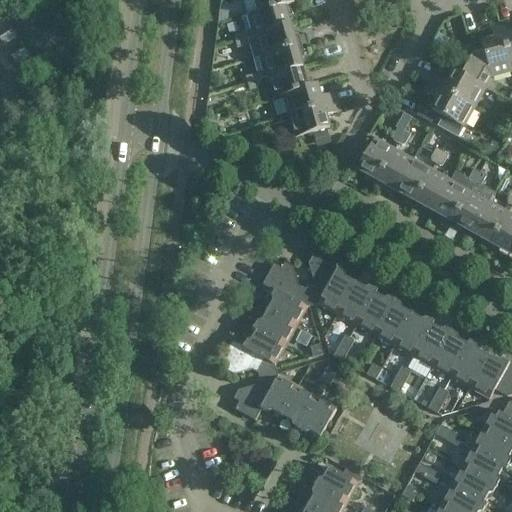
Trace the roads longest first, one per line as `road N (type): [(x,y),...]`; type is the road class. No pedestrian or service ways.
road 1 (residential): [(197,502),(175,409),(222,311),(225,269),(272,189)]
road 2 (tertiary): [(119,417),(159,136)]
road 3 (tertiary): [(126,131),(88,412)]
road 4 (residential): [(511,321),(315,213)]
road 5 (tertiary): [(159,136),(176,0)]
road 6 (tertiary): [(145,0),(126,131)]
road 7 (residential): [(369,112),(407,77),(432,7)]
road 8 (residential): [(272,189),(159,136)]
